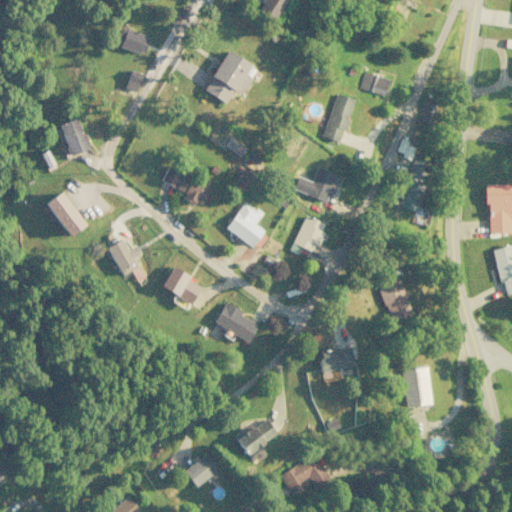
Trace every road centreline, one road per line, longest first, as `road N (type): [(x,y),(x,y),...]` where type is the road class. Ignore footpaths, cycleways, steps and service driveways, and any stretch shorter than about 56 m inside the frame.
road 1 (residential): [(387,511),(468,482),(489,449),(491,423),(451,255),(471,0)]
road 2 (residential): [(304,308),(289,312),(253,293),(175,235),(105,168),(110,144),(194,0)]
road 3 (residential): [(463,0),(304,308)]
